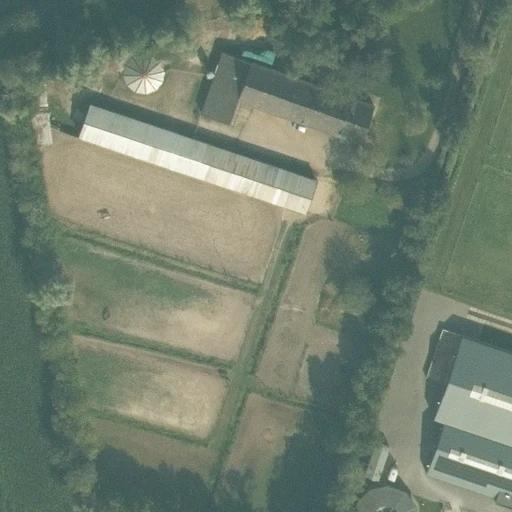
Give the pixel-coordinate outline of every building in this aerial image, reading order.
[(302,80),(222,52),(201,113),(233,123),(241,98),(360,141),(373,105),(326,88),(332,72),(308,63),(302,80)] [(307,204),(315,179),(89,104),(79,134),(201,174),(202,169),(307,204)] [(34,139),(47,139),(46,116),(33,117),(34,139)] [(416,404),(427,408),(409,461),(411,461),(413,457),(465,474),(460,490),(510,507),(511,500),(511,345),(443,323),(416,404)] [(363,474),(378,479),(389,447),(374,442),(363,474)] [(411,511),(409,484),(353,490),(355,511),(411,511)]
